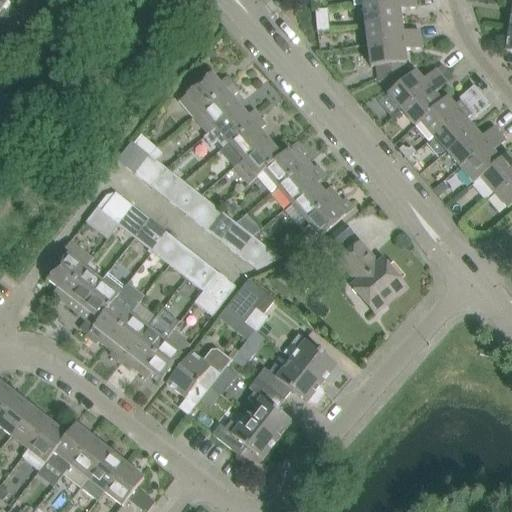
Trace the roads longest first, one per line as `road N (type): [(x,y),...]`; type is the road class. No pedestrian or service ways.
road 1 (unclassified): [(479,270),(233,0)]
road 2 (unclassified): [(270,511),(479,270)]
road 3 (residential): [(190,478),(51,362),(21,353),(0,359)]
